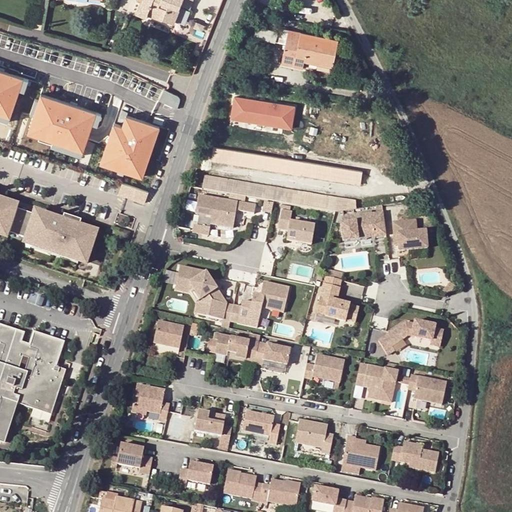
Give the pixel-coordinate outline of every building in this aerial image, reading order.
[(189,8),(192,0),(141,0),(136,14),(145,18),(147,15),(149,9),(164,15),(162,18),(173,22),(180,5),(189,8)] [(149,9),(147,15),(161,20),(162,18),(164,15),(149,9)] [(256,23),(254,30),(267,32),(268,25),(256,23)] [(303,61),(332,67),(338,40),(287,30),(280,63),(302,67),(303,61)] [(0,69),(0,112),(11,117),(24,78),(0,69)] [(163,91),(159,101),(177,108),(180,101),(180,99),(179,97),(163,91)] [(231,94),(228,119),(292,127),(295,103),(231,94)] [(42,95),(31,129),(55,137),(54,140),(84,150),(90,133),(96,112),(42,95)] [(125,172),(143,178),(152,153),(146,151),(155,125),(127,116),(128,112),(122,110),(118,120),(125,122),(123,126),(114,123),(102,158),(127,167),(125,172)] [(364,173),(215,148),(212,161),(362,185),(364,173)] [(356,201),(206,177),(204,190),(338,212),(357,209),(356,201)] [(148,192),(122,183),(117,194),(144,203),(148,192)] [(212,225),(235,229),(238,212),(256,214),(257,206),(239,203),(200,197),(197,215),(213,218),(212,225)] [(0,229),(9,232),(24,237),(34,240),(33,244),(79,259),(80,256),(89,259),(97,235),(87,231),(88,227),(79,224),(81,221),(71,218),(70,221),(62,219),(61,221),(54,219),(55,216),(40,211),(39,214),(33,212),(17,207),(12,205),(12,202),(2,199),(1,202),(0,201),(0,229)] [(387,234),(383,205),(377,206),(378,213),(374,213),(377,236),(387,234)] [(281,210),(278,229),(289,231),(287,240),(312,244),(315,226),(290,222),(292,212),(281,210)] [(348,239),(377,236),(374,213),(345,217),(346,222),(342,223),(344,240),(348,239)] [(425,249),(423,231),(414,232),(413,221),(396,222),(397,233),(394,234),(395,246),(396,251),(425,249)] [(210,237),(212,229),(195,226),(194,235),(210,237)] [(79,259),(33,244),(32,248),(78,263),(79,259)] [(180,267),(176,286),(194,290),(205,306),(211,307),(209,317),(224,320),(228,303),(219,301),(220,297),(216,290),(218,289),(206,272),(180,267)] [(336,300),(342,280),(325,275),(316,311),(325,314),(324,315),(345,320),(345,319),(355,321),(359,307),(349,304),(350,303),(336,300)] [(242,307),(234,306),(231,322),(247,325),(250,312),(261,314),(262,308),(284,313),(290,288),(264,282),(261,295),(254,294),(252,303),(243,301),(242,307)] [(194,290),(176,286),(175,291),(191,294),(198,304),(205,306),(194,290)] [(235,305),(228,303),(224,320),(231,322),(234,306),(235,305)] [(430,341),(429,345),(439,348),(442,332),(433,330),(434,326),(414,321),(413,325),(406,323),(391,332),(392,334),(379,342),(387,355),(394,350),(391,346),(408,336),(430,341)] [(185,328),(159,323),(155,345),(181,350),(185,328)] [(0,416),(6,418),(11,400),(42,409),(46,410),(47,406),(59,364),(55,363),(48,361),(55,337),(26,328),(22,341),(13,338),(15,330),(0,325),(0,416)] [(255,364),(255,362),(259,342),(217,334),(214,347),(216,348),(215,353),(228,355),(229,351),(237,352),(236,356),(246,358),(245,362),(255,364)] [(409,341),(429,345),(430,341),(408,336),(391,346),(394,350),(409,341)] [(291,349),(259,342),(255,362),(264,364),(265,359),(288,364),(291,349)] [(215,353),(214,360),(224,362),(226,355),(215,353)] [(314,379),(314,377),(341,382),(345,360),(317,355),(315,365),(308,364),(305,378),(314,379)] [(392,403),(398,372),(360,364),(356,385),(365,387),(365,383),(375,386),(376,383),(380,384),(377,397),(381,398),(380,400),(392,403)] [(446,382),(411,374),(408,389),(415,390),(414,398),(441,403),(446,382)] [(365,383),(365,387),(371,389),(368,398),(377,400),(377,397),(380,384),(376,383),(375,386),(365,383)] [(168,419),(169,410),(170,403),(164,401),(166,389),(140,384),(135,407),(146,409),(162,413),(161,418),(168,419)] [(220,442),(228,444),(232,427),(224,425),(225,415),(200,410),(196,429),(221,434),(220,442)] [(276,416),(248,410),(244,430),(272,435),(270,443),(278,445),(282,426),(274,424),(276,416)] [(333,440),(325,439),(326,435),(328,426),(301,420),(296,442),(324,447),(322,453),(329,455),(333,440)] [(356,437),(348,435),(342,463),(375,469),(379,447),(365,445),(365,441),(355,440),(356,437)] [(403,447),(394,446),(392,460),(411,464),(410,468),(436,472),(439,453),(423,450),(424,445),(404,441),(403,447)] [(149,473),(152,457),(142,455),(143,447),(120,443),(116,463),(139,467),(138,471),(149,473)] [(176,484),(184,486),(186,479),(209,484),(212,467),(189,462),(187,469),(180,467),(176,484)] [(250,499),(258,501),(261,484),(254,482),(255,476),(239,473),(239,471),(227,469),(222,492),(250,497),(250,499)] [(269,485),(261,484),(258,501),(266,502),(267,500),(295,505),(299,483),(284,480),(284,482),(270,479),(269,485)] [(342,511),(344,500),(334,498),(335,492),(313,487),(310,502),(332,507),(331,511),(342,511)] [(352,502),(344,500),(342,511),(379,511),(382,500),(370,498),(369,499),(353,496),(352,502)] [(139,511),(141,503),(116,498),(115,501),(101,499),(98,511),(139,511)]
